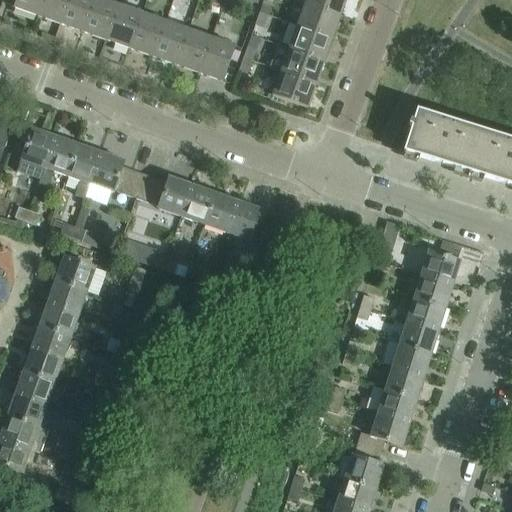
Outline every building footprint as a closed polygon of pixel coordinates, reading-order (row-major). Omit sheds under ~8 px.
[(16,0),(13,10),(37,18),(43,0),(16,0)] [(68,0),(43,0),(37,18),(59,26),(68,0)] [(94,0),(68,0),(59,26),(83,34),(94,0)] [(117,7),(97,0),(94,0),(83,34),(105,42),(117,7)] [(346,0),(306,0),(305,6),(340,19),(346,0)] [(237,5),(225,1),(222,9),(234,14),(237,5)] [(272,6),(264,3),(259,16),(268,19),(272,6)] [(340,19),(305,6),(296,29),(332,42),(340,19)] [(141,15),(117,7),(105,42),(129,51),(141,15)] [(164,23),(141,15),(129,51),(151,59),(164,23)] [(268,19),(259,16),(255,27),(264,30),(268,19)] [(187,31),(164,23),(151,59),(174,67),(187,31)] [(332,42),(296,29),(288,53),(324,65),(332,42)] [(211,40),(187,31),(174,67),(198,75),(211,40)] [(235,49),(211,40),(198,75),(222,84),(235,49)] [(256,52),(248,49),(243,62),(251,65),(256,52)] [(324,65),(288,53),(280,76),(315,88),(324,65)] [(251,65),(243,62),(239,73),(247,76),(251,65)] [(315,88),(280,76),(272,98),(307,111),(315,88)] [(413,125),(410,123),(408,128),(411,129),(404,154),(469,175),(481,134),(416,113),(413,125)] [(2,124),(0,128),(0,136),(8,140),(12,128),(2,124)] [(21,163),(44,171),(55,139),(32,131),(21,163)] [(511,143),(481,134),(469,175),(511,188),(511,143)] [(8,140),(0,136),(0,148),(4,150),(8,140)] [(77,147),(55,139),(44,171),(39,185),(48,189),(53,175),(66,179),(77,147)] [(100,155),(77,147),(66,179),(80,184),(75,198),(84,202),(89,187),(100,155)] [(124,164),(100,155),(89,187),(112,195),(113,193),(122,169),(124,164)] [(133,173),(122,169),(113,193),(124,197),(133,173)] [(144,177),(133,173),(124,197),(136,201),(144,177)] [(156,181),(144,177),(136,201),(147,205),(156,181)] [(167,185),(158,209),(158,211),(181,220),(192,188),(169,180),(167,185)] [(167,185),(156,181),(147,205),(158,209),(167,185)] [(214,196),(192,188),(181,220),(203,227),(214,196)] [(237,204),(214,196),(203,227),(226,236),(237,204)] [(260,212),(237,204),(226,236),(249,244),(245,255),(256,259),(264,237),(253,233),(260,212)] [(18,210),(15,220),(25,224),(29,214),(18,210)] [(40,218),(29,214),(25,224),(36,228),(40,218)] [(64,226),(60,237),(71,240),(74,230),(64,226)] [(85,234),(74,230),(71,240),(82,244),(85,234)] [(372,237),(361,234),(356,250),(367,253),(372,237)] [(388,256),(378,252),(374,263),(385,267),(388,256)] [(428,254),(420,278),(452,288),(460,264),(428,254)] [(155,258),(151,269),(162,273),(165,262),(155,258)] [(63,260),(55,284),(87,295),(95,271),(63,260)] [(176,266),(165,262),(162,273),(173,276),(176,266)] [(385,267),(374,263),(371,274),(382,277),(385,267)] [(200,274),(196,285),(207,289),(210,278),(200,274)] [(222,282),(210,278),(207,289),(218,292),(222,282)] [(452,288),(420,278),(413,301),(445,311),(452,288)] [(87,295),(55,284),(47,306),(79,317),(87,295)] [(126,294),(137,298),(141,287),(130,284),(126,294)] [(374,301),(363,298),(360,309),(371,313),(374,301)] [(445,311),(413,301),(406,324),(438,334),(445,311)] [(47,306),(39,328),(71,340),(79,317),(47,306)] [(371,313),(360,309),(357,320),(367,323),(371,313)] [(118,318),(114,329),(124,333),(128,322),(118,318)] [(438,334),(406,324),(398,347),(431,357),(438,334)] [(39,328),(31,351),(63,362),(71,340),(39,328)] [(124,333),(114,329),(110,340),(120,344),(124,333)] [(360,347),(349,344),(346,355),(356,359),(360,347)] [(431,357),(398,347),(391,370),(424,380),(431,357)] [(31,351),(23,374),(55,385),(63,362),(31,351)] [(356,359),(346,355),(342,366),(353,369),(356,359)] [(102,363),(98,374),(108,378),(112,367),(102,363)] [(424,380),(391,370),(384,393),(416,403),(424,380)] [(23,374),(15,397),(46,408),(55,385),(23,374)] [(108,378),(98,374),(94,385),(104,389),(108,378)] [(345,393),(335,390),(331,401),(342,404),(345,393)] [(409,426),(416,403),(384,393),(377,391),(375,393),(369,411),(370,413),(377,416),(409,426)] [(15,397),(6,420),(38,431),(46,408),(15,397)] [(342,404),(331,401),(328,412),(338,415),(342,404)] [(86,409),(81,420),(92,424),(96,413),(86,409)] [(402,448),(409,426),(377,416),(370,438),(361,436),(357,446),(381,454),(385,443),(402,448)] [(6,420),(2,433),(0,437),(0,442),(30,454),(38,431),(6,420)] [(92,424),(81,420),(78,430),(88,434),(92,424)] [(0,468),(22,476),(30,454),(0,442),(0,468)] [(316,447),(305,444),(302,455),(312,458),(316,447)] [(376,490),(383,468),(378,466),(381,454),(357,446),(353,459),(351,458),(350,460),(343,458),(337,478),(344,480),(376,490)] [(69,454),(65,465),(76,469),(80,458),(69,454)] [(76,469),(65,465),(62,475),(72,479),(76,469)] [(305,482),(294,479),(290,490),(301,494),(305,482)] [(369,511),(376,490),(344,480),(336,504),(362,511),(369,511)] [(301,494),(290,490),(287,501),(298,504),(301,494)]
